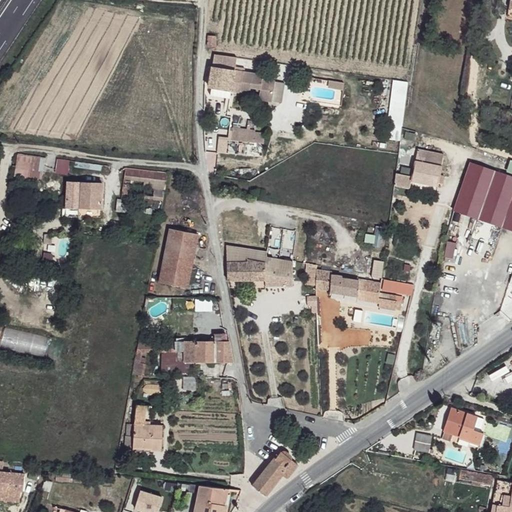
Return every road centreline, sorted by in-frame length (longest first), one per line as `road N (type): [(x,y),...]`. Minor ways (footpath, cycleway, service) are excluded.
road 1 (residential): [(358,439),(245,406),(195,97)]
road 2 (tertiary): [(358,439),(511,335)]
road 3 (unknown): [(208,211),(264,208),(327,219),(356,262)]
road 4 (unknown): [(286,422),(261,292)]
road 5 (tertiary): [(261,511),(358,439)]
